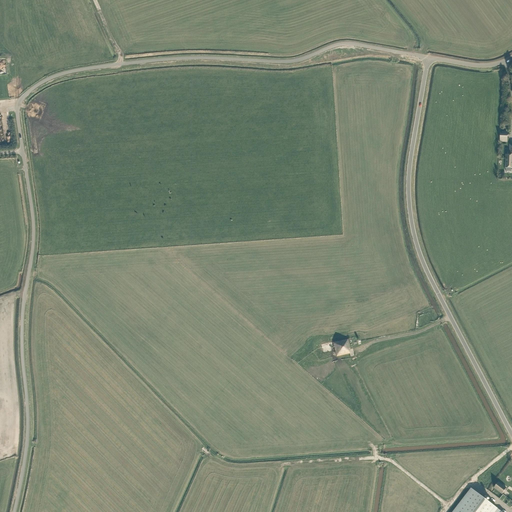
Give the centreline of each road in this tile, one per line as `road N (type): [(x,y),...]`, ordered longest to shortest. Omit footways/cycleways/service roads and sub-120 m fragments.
road 1 (unclassified): [(14,511),(25,458),(20,334),(33,243),(16,110),(22,97),(53,77),(122,63),(299,60),(354,43),(428,58)]
road 2 (tertiary): [(511,432),(414,233),(410,156),(428,58)]
